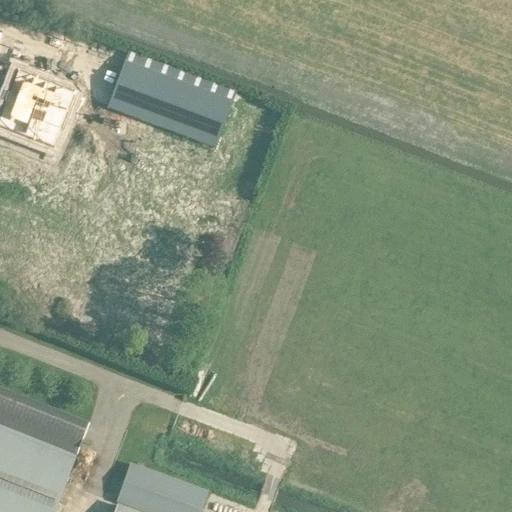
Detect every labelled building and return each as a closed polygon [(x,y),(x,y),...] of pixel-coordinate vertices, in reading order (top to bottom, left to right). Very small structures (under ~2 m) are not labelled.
[(127,62),(110,108),(215,148),(229,153),(246,107),(233,102),(232,101),(235,93),(235,92),(129,53),(127,62)] [(6,101),(0,115),(0,123),(55,145),(77,89),(20,67),(21,66),(19,66),(11,88),(9,87),(4,100),(6,101)] [(88,426),(0,391),(0,424),(77,455),(88,426)] [(0,511),(53,511),(68,475),(72,465),(73,462),(0,433),(0,511)] [(133,465),(119,505),(138,511),(201,511),(209,492),(133,465)]
